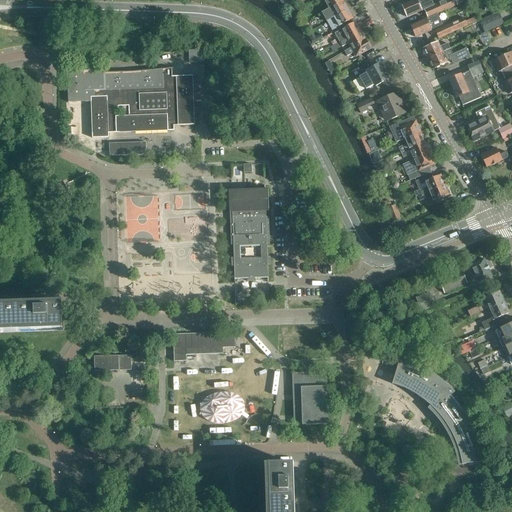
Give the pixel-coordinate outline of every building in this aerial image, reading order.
[(280,0),(286,9),(294,4),(291,0),(280,0)] [(344,1),(343,0),(323,0),(326,4),(329,9),(343,1),(344,1)] [(422,11),(419,4),(424,2),(423,0),(414,0),(402,6),(404,11),(404,12),(405,15),(406,16),(407,17),(422,11)] [(457,6),(461,4),(459,0),(446,0),(424,9),(428,18),(436,15),(457,6)] [(328,21),(348,10),(346,7),(346,5),(345,3),(344,2),(343,1),(329,9),(332,15),(331,15),(330,14),(325,17),(328,21)] [(307,13),(304,7),(295,12),(298,18),(307,13)] [(353,19),(352,18),(353,17),(351,14),(350,14),(348,10),(328,21),(330,26),(335,23),(334,22),(336,21),(339,27),(353,19)] [(501,18),(499,13),(480,21),(485,32),(504,24),(501,18)] [(431,31),(427,22),(430,21),(431,23),(438,21),(436,15),(428,18),(411,26),(413,31),(412,33),(413,35),(415,36),(416,38),(431,31)] [(476,17),(465,21),(467,26),(478,21),(476,17)] [(439,39),(462,28),(467,26),(465,21),(464,18),(436,31),(439,39)] [(346,39),(360,32),(358,28),(358,27),(357,24),(356,24),(355,23),(341,30),(343,35),(337,38),(340,43),(346,39)] [(365,40),(364,39),(365,38),(363,36),(362,35),(360,32),(346,39),(340,43),(342,47),(349,44),(351,48),(365,40)] [(490,43),(485,33),(478,37),(479,39),(480,40),(481,42),(483,45),(485,46),(487,47),(490,43)] [(371,49),(366,41),(366,40),(365,40),(351,48),(345,52),(347,56),(354,53),(356,57),(371,49)] [(428,59),(450,49),(448,44),(440,47),(438,43),(424,49),(425,51),(424,52),(425,55),(426,55),(428,59)] [(453,64),(470,56),(466,49),(453,55),(450,49),(428,59),(430,63),(430,64),(431,67),(432,67),(433,69),(452,61),(453,64)] [(511,52),(506,55),(494,60),(499,72),(501,71),(504,77),(511,72),(511,52)] [(481,69),(478,61),(467,66),(468,69),(470,71),(470,73),(481,69)] [(389,79),(380,64),(372,68),(369,62),(357,69),(361,76),(359,78),(366,90),(375,85),(376,86),(389,79)] [(193,125),(192,77),(193,77),(193,76),(172,77),(172,69),(133,72),(105,73),(105,70),(96,71),(67,70),(68,102),(86,101),(86,102),(92,102),(93,134),(92,134),(92,138),(109,138),(109,133),(120,133),(120,132),(167,130),(168,131),(174,131),(174,126),(195,125),(193,125)] [(468,93),(459,97),(462,106),(481,98),(473,78),(484,74),(483,72),(481,69),(470,73),(470,71),(460,75),(461,76),(468,72),(470,77),(463,80),(468,93)] [(468,93),(463,80),(470,77),(468,72),(461,76),(460,75),(449,80),(457,98),(459,97),(468,93)] [(494,94),(492,88),(481,93),(483,99),(494,94)] [(407,113),(403,104),(401,105),(396,93),(380,101),(389,121),(407,113)] [(367,106),(377,102),(374,97),(357,105),(361,114),(369,110),(367,106)] [(494,132),(490,124),(496,121),(492,114),(486,117),(466,127),(474,142),(494,132)] [(420,132),(418,128),(419,126),(417,124),(416,123),(415,122),(401,128),(403,134),(394,137),(396,143),(405,139),(420,132)] [(511,133),(511,130),(510,125),(504,128),(504,127),(498,129),(502,137),(503,138),(511,134),(511,133)] [(425,143),(423,138),(423,137),(422,134),(421,134),(420,132),(405,139),(408,145),(404,146),(399,148),(401,153),(425,143)] [(429,153),(429,151),(428,148),(427,148),(425,143),(401,153),(403,158),(412,155),(414,160),(429,154),(429,153)] [(487,168),(509,157),(506,152),(500,155),(496,148),(481,156),(487,168)] [(381,161),(378,153),(372,155),(376,164),(381,161)] [(433,163),(434,161),(433,159),(431,158),(429,154),(414,160),(405,164),(408,169),(416,165),(419,171),(429,167),(434,164),(433,163)] [(252,173),(252,165),(252,164),(244,165),(244,173),(252,173)] [(431,173),(429,167),(419,171),(421,177),(431,173)] [(433,178),(431,173),(421,177),(424,183),(425,182),(433,178)] [(444,185),(443,181),(443,180),(442,177),(441,177),(440,175),(433,178),(425,182),(428,189),(429,192),(445,185),(445,184),(444,185)] [(448,194),(448,193),(447,190),(446,190),(445,186),(446,186),(445,185),(429,192),(431,195),(434,202),(449,196),(448,194)] [(270,244),(269,217),(266,217),(266,212),(269,212),(268,189),(252,190),(252,188),(252,187),(244,188),(245,190),(229,191),(230,213),(232,213),(233,218),(230,218),(231,245),(233,245),(234,258),(231,258),(232,266),(234,266),(235,279),(248,279),(248,281),(247,281),(247,282),(256,281),(255,281),(255,279),(266,278),(268,278),(268,265),(270,265),(270,257),(268,257),(267,244),(270,244)] [(430,198),(429,196),(431,195),(429,192),(421,196),(418,197),(420,202),(423,200),(430,198)] [(401,219),(396,205),(386,208),(392,223),(401,219)] [(492,277),(484,259),(471,265),(472,268),(476,275),(479,282),(492,277)] [(468,284),(462,269),(438,278),(444,293),(468,284)] [(504,302),(501,298),(502,296),(501,294),(499,293),(499,292),(484,298),(487,305),(484,307),(486,311),(504,302)] [(435,306),(430,293),(416,298),(421,311),(435,306)] [(508,312),(508,310),(507,308),(506,307),(504,302),(486,311),(488,316),(491,314),(494,320),(509,313),(508,312)] [(63,309),(63,306),(46,306),(46,304),(36,304),(36,307),(0,307),(0,333),(63,331),(63,332),(63,328),(63,309)] [(480,313),(478,308),(477,307),(468,311),(471,317),(480,313)] [(499,340),(511,334),(511,323),(498,330),(496,331),(499,339),(499,340)] [(235,348),(235,335),(235,333),(173,335),(174,350),(174,356),(174,368),(217,367),(217,354),(223,354),(223,348),(235,348)] [(503,348),(511,344),(511,334),(499,340),(503,348)] [(466,346),(469,352),(477,349),(474,342),(466,346)] [(507,356),(511,354),(511,344),(503,348),(507,356)] [(480,355),(477,349),(469,352),(472,359),(480,355)] [(96,370),(132,369),(131,354),(95,355),(96,370)] [(453,399),(451,396),(455,392),(452,389),(447,385),(444,382),(440,379),(435,375),(430,372),(425,369),(421,367),(416,364),(410,362),(405,360),(400,358),(397,366),(398,366),(392,384),(393,384),(398,386),(401,387),(404,388),(407,390),(412,392),(415,394),(418,396),(422,399),(426,402),(430,406),(428,409),(430,411),(434,415),(437,419),(440,421),(441,423),(444,427),(445,430),(447,433),(448,434),(450,438),(450,439),(452,442),(453,446),(454,449),(455,452),(456,455),(457,459),(458,462),(458,466),(462,465),(483,462),(483,460),(482,456),(481,452),(481,450),(480,447),(479,443),(477,439),(476,435),(474,430),(472,426),(470,423),(467,418),(464,413),(462,410),(460,406),(457,403),(453,399)] [(478,362),(481,369),(488,365),(485,359),(478,362)] [(491,372),(488,365),(481,369),(484,375),(491,372)] [(328,424),(326,372),(292,373),(294,425),(328,424)] [(292,511),(291,490),(293,489),(295,488),(296,486),(296,485),(295,483),(293,482),(291,482),(290,464),(268,465),(265,465),(266,511),(292,511)]
